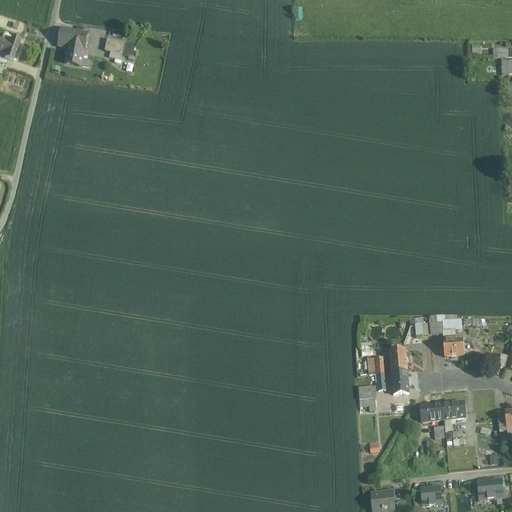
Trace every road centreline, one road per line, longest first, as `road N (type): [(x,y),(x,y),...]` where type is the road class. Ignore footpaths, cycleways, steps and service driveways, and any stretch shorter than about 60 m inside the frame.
road 1 (residential): [(54,0),(0,245)]
road 2 (residential): [(365,484),(511,470)]
